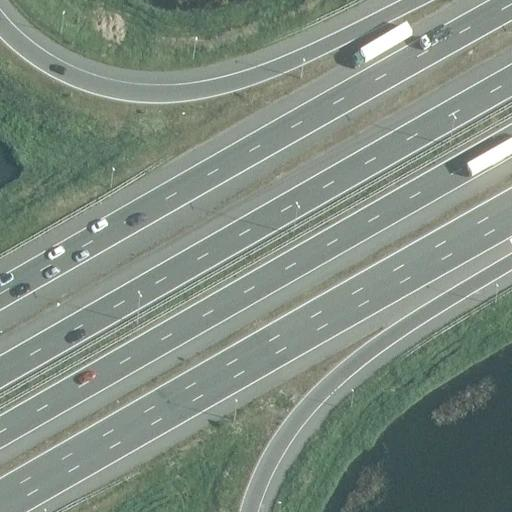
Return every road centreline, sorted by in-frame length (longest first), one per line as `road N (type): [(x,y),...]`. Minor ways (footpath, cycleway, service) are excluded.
road 1 (motorway): [(511,77),(0,371)]
road 2 (motorway): [(0,431),(511,140)]
road 3 (motorway): [(511,6),(0,295)]
road 4 (motorway): [(0,506),(511,218)]
road 5 (motorway): [(416,0),(280,65),(222,85),(151,95),(45,66),(0,23)]
road 6 (motorway): [(248,511),(282,436),(313,397),(511,239)]
